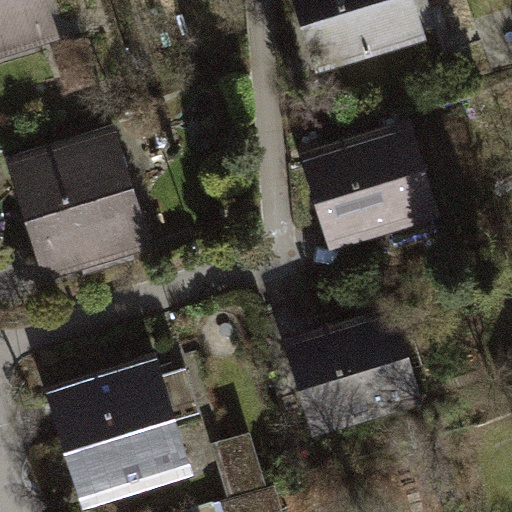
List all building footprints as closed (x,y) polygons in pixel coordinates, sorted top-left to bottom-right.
[(52,0),(0,0),(0,64),(67,44),(52,0)] [(421,0),(297,0),(322,79),(435,44),(421,0)] [(511,6),(511,0),(426,0),(439,33),(511,6)] [(107,91),(94,48),(76,54),(89,97),(107,91)] [(415,126),(304,160),(332,250),(443,216),(415,126)] [(115,131),(11,163),(49,287),(162,253),(139,179),(130,182),(115,131)] [(399,313),(289,345),(318,446),(428,414),(399,313)] [(161,359),(50,393),(85,507),(196,473),(182,427),(204,421),(190,376),(168,382),(161,359)] [(256,438),(217,450),(233,502),(272,490),(256,438)] [(221,506),(222,511),(292,511),(285,486),(272,490),(233,502),(221,506)]
